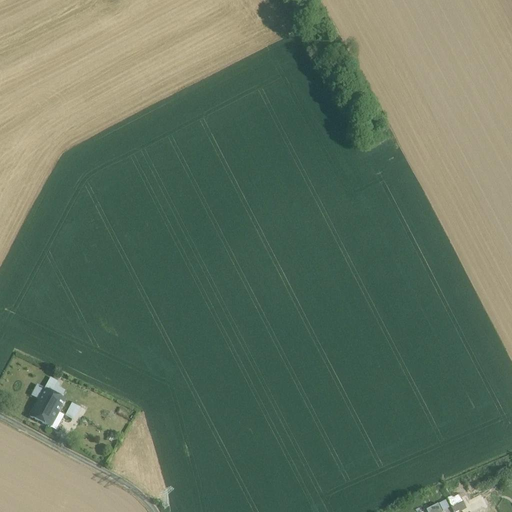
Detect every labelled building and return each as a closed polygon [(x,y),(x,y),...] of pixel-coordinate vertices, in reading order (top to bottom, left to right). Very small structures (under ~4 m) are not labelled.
[(49,378),(48,381),(55,385),(51,392),(62,398),(66,392),(59,389),(61,384),(49,378)] [(55,385),(48,381),(44,389),(51,392),(55,385)] [(32,398),(38,401),(43,390),(37,387),(32,398)] [(51,392),(44,389),(43,390),(38,401),(37,402),(53,410),(54,406),(61,409),(66,400),(62,398),(51,392)] [(53,410),(37,402),(30,417),(52,428),(59,414),(61,409),(54,406),(53,410)] [(72,405),(66,416),(72,419),(78,408),(72,405)] [(59,414),(52,428),(58,431),(65,417),(59,414)] [(459,496),(450,501),(455,511),(458,511),(465,509),(459,496)]
